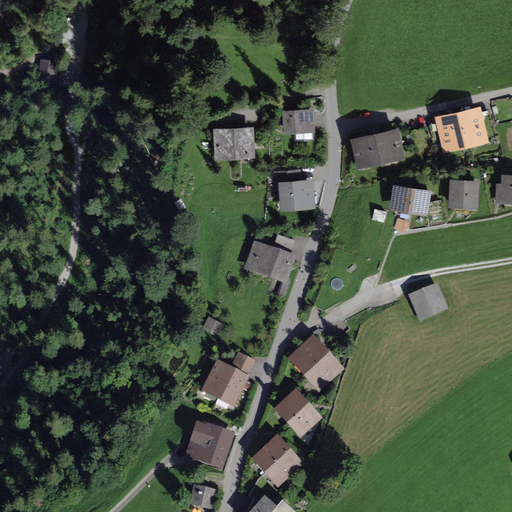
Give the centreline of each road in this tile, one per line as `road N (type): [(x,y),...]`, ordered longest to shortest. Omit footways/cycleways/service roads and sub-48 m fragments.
road 1 (track): [(89,0),(69,117),(77,162),(69,270),(25,355)]
road 2 (residential): [(329,199),(336,30),(347,0)]
road 3 (residential): [(285,328),(227,511)]
road 4 (residential): [(329,199),(285,328)]
road 5 (residential): [(398,283),(309,328),(285,328)]
